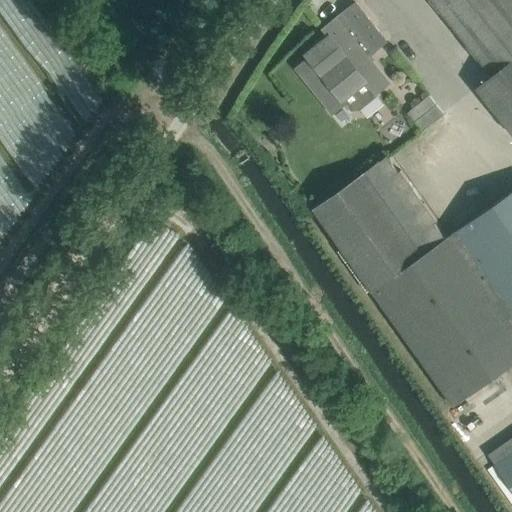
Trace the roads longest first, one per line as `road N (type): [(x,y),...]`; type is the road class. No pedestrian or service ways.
road 1 (track): [(172,147),(0,387)]
road 2 (track): [(279,0),(172,147)]
